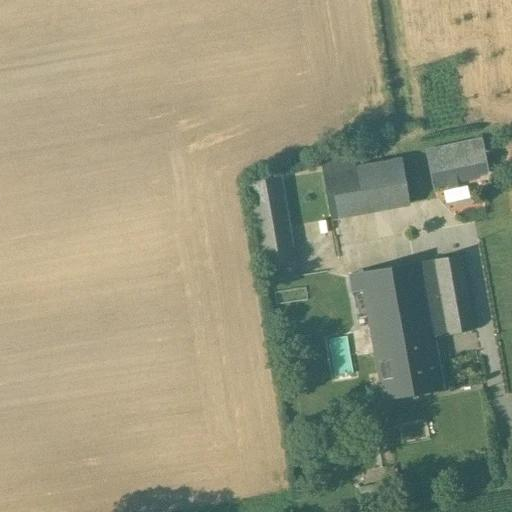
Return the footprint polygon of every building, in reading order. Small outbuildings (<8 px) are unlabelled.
[(471,143),(428,153),(435,187),(479,177),(471,143)] [(402,161),(356,170),(353,153),(320,160),(331,220),(410,205),(402,161)] [(281,178),(251,183),(268,283),(298,278),(281,178)] [(418,263),(361,274),(375,352),(433,337),(472,330),(459,256),(436,260),(445,310),(427,313),(418,263)] [(433,337),(375,352),(384,400),(442,390),(433,337)]
